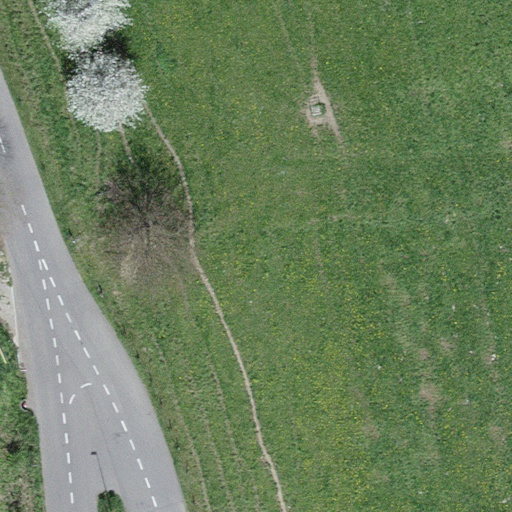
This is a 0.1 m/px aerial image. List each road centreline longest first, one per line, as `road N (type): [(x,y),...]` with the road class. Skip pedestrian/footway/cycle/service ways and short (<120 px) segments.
road 1 (tertiary): [(79,367),(0,141)]
road 2 (residential): [(156,511),(105,389),(79,367)]
road 3 (tertiary): [(73,511),(65,429),(79,367)]
